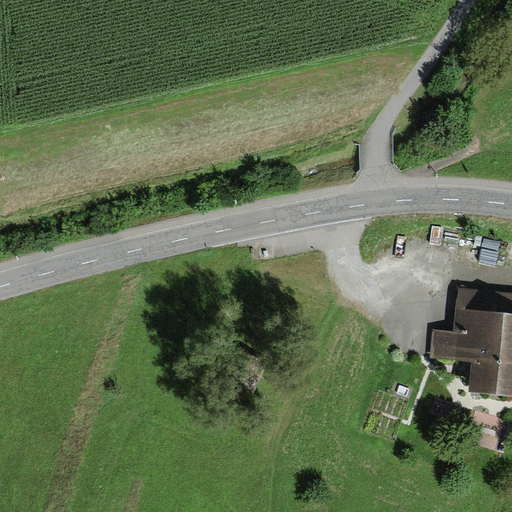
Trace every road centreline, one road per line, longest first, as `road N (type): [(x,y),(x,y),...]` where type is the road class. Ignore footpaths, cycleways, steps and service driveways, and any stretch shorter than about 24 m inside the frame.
road 1 (tertiary): [(381,202),(188,238),(0,286)]
road 2 (unclassified): [(381,202),(380,129),(468,0)]
road 3 (tertiary): [(511,204),(381,202)]
